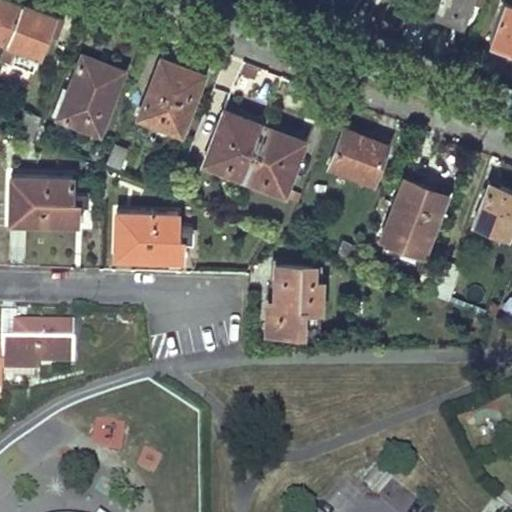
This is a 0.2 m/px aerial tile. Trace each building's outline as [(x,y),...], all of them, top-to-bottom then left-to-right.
[(0,0),(0,36),(5,39),(18,2),(11,0),(0,0)] [(418,0),(417,3),(461,20),(469,0),(418,0)] [(511,2),(504,0),(501,0),(487,39),(511,48),(511,2)] [(61,18),(18,2),(5,39),(0,51),(0,56),(12,61),(18,45),(37,52),(45,33),(53,37),(61,18)] [(37,52),(18,45),(12,61),(31,68),(37,52)] [(61,86),(51,113),(97,130),(120,71),(79,55),(67,89),(61,86)] [(178,131),(201,72),(160,55),(138,114),(178,131)] [(242,174),(261,123),(222,107),(202,159),(242,174)] [(37,113),(23,108),(14,131),(29,136),(37,113)] [(281,189),(300,138),(261,123),(242,174),(281,189)] [(384,142),(342,126),(327,163),(370,180),(384,142)] [(119,167),(126,147),(111,142),(104,161),(119,167)] [(69,176),(10,173),(8,213),(37,214),(37,220),(74,222),(75,201),(69,200),(69,176)] [(443,191),(401,174),(379,234),(422,250),(443,191)] [(495,200),(500,186),(486,181),(482,195),(495,200)] [(482,195),(472,221),(507,234),(511,220),(511,191),(500,186),(495,200),(482,195)] [(174,235),(175,213),(114,210),(112,249),(126,249),(126,256),(179,258),(180,235),(174,235)] [(444,297),(455,266),(435,258),(432,265),(423,290),(444,297)] [(423,290),(432,265),(423,262),(414,286),(420,288),(423,290)] [(261,310),(260,329),(299,331),(300,306),(317,307),(318,279),(311,279),(311,264),(271,263),(270,297),(276,297),(275,310),(261,310)] [(316,331),(317,307),(300,306),(299,331),(316,331)] [(12,345),(14,312),(0,312),(0,369),(35,371),(34,365),(72,365),(72,346),(12,345)]
